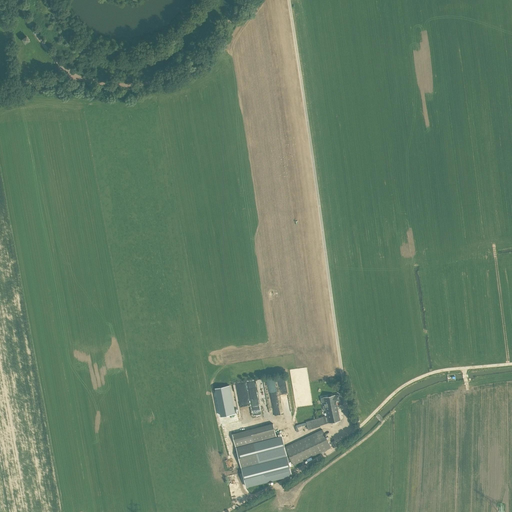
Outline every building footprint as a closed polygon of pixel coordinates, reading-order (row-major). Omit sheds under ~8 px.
[(230,385),(215,388),(221,416),(236,413),(230,385)] [(272,404),(278,403),(276,392),(270,393),(272,404)] [(296,424),(299,434),(309,431),(309,429),(320,426),(320,425),(325,424),(340,420),(336,400),(340,399),(339,394),(335,395),(335,394),(323,397),(325,405),(323,406),(324,410),(326,409),(327,415),(296,424)] [(250,429),(232,434),(236,447),(276,436),(273,423),(250,429)] [(293,465),(331,447),(322,429),(285,447),(293,465)] [(245,486),(291,474),(281,436),(236,448),(245,486)]
